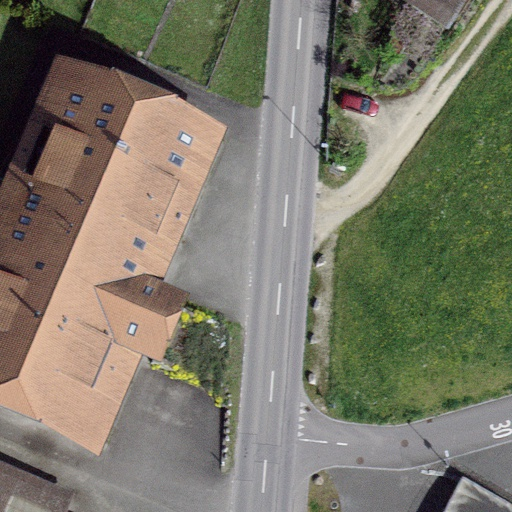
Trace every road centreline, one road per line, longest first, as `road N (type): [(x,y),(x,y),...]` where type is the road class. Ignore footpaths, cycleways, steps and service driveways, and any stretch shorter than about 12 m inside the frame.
road 1 (secondary): [(295,0),(266,437)]
road 2 (residential): [(511,418),(403,445),(266,437)]
